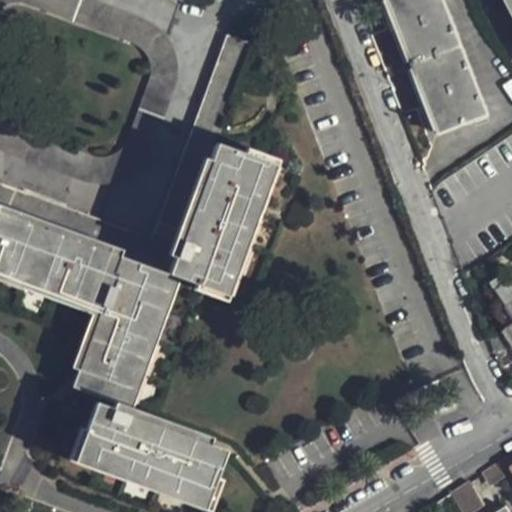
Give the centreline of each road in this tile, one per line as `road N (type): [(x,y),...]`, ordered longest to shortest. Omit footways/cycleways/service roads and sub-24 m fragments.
road 1 (residential): [(345,0),(476,354),(511,415)]
road 2 (residential): [(297,0),(448,366),(470,397)]
road 3 (residential): [(470,397),(278,489)]
road 4 (residential): [(0,165),(78,194),(154,172)]
road 5 (residential): [(154,172),(211,29)]
road 6 (residential): [(9,482),(30,419),(21,366),(0,345)]
road 7 (residential): [(366,511),(493,438)]
